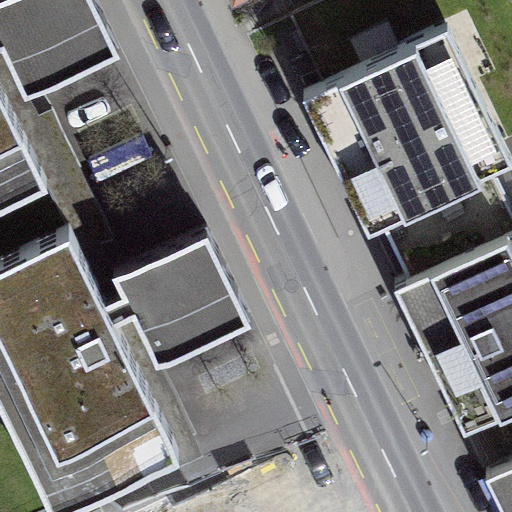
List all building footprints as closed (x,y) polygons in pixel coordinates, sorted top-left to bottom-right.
[(0,0),(0,195),(50,171),(20,110),(11,91),(0,69),(0,43),(2,42),(20,80),(116,34),(99,0),(0,0)] [(235,0),(240,11),(265,0),(235,0)] [(305,94),(371,230),(383,224),(407,274),(511,226),(511,159),(490,113),(448,26),(305,94)] [(69,216),(0,249),(0,366),(61,492),(178,435),(150,377),(138,353),(118,312),(131,306),(149,344),(244,297),(203,212),(105,259),(117,285),(105,290),(69,216)] [(511,226),(407,274),(395,280),(462,421),(511,397),(511,226)] [(511,511),(511,450),(481,465),(504,511),(511,511)] [(129,511),(185,511),(175,490),(129,511)]
